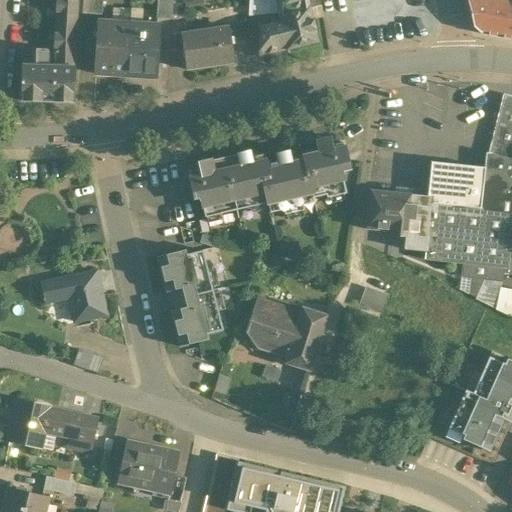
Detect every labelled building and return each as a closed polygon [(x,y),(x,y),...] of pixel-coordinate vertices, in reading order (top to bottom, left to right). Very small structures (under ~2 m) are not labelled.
[(78,0),(57,0),(55,43),(75,43),(78,0)] [(102,0),(88,0),(88,14),(101,15),(102,0)] [(157,0),(157,19),(172,20),(173,0),(157,0)] [(249,0),(249,18),(278,15),(279,15),(277,0),(249,0)] [(277,0),(279,15),(309,7),(309,8),(321,5),(320,0),(277,0)] [(511,2),(508,2),(496,0),(467,0),(474,28),(480,34),(511,39),(511,2)] [(279,15),(278,15),(281,28),(287,50),(318,43),(315,30),(316,30),(313,19),(312,20),(309,8),(309,7),(279,15)] [(127,71),(130,24),(98,22),(95,69),(127,71)] [(161,26),(130,24),(127,71),(158,73),(161,26)] [(229,27),(182,34),(187,69),(234,62),(229,27)] [(281,28),(260,33),(258,57),(287,50),(281,28)] [(75,43),(55,43),(54,66),(75,67),(75,43)] [(49,50),(23,49),(22,64),(48,65),(49,50)] [(22,66),(21,101),(74,103),(75,67),(22,66)] [(511,98),(505,96),(490,155),(511,160),(511,98)] [(331,146),(330,142),(318,145),(319,148),(302,152),(303,157),(304,156),(313,198),(314,198),(326,195),(326,198),(346,194),(341,171),(349,169),(343,143),(331,146)] [(511,160),(490,155),(486,154),(485,168),(482,208),(482,209),(511,212),(511,191),(508,191),(511,173),(511,160)] [(251,156),(225,162),(237,210),(267,203),(268,203),(264,185),(270,183),(266,165),(264,155),(251,157),(251,156)] [(303,157),(290,160),(290,156),(277,158),(278,162),(266,165),(270,183),(264,185),(268,203),(267,203),(270,213),(283,210),(284,215),(304,211),(303,206),(315,203),(314,198),(313,198),(304,156),(303,157)] [(212,165),(200,167),(200,169),(188,172),(194,197),(200,196),(205,218),(237,210),(225,162),(212,165)] [(485,168),(431,162),(427,198),(432,199),(431,203),(482,208),(485,168)] [(427,198),(370,191),(365,229),(384,232),(384,229),(392,230),(392,235),(406,237),(427,239),(431,203),(432,199),(427,198)] [(482,208),(431,203),(427,239),(406,237),(405,249),(425,251),(424,259),(462,263),(461,277),(469,278),(502,282),(511,236),(511,212),(482,209),(482,208)] [(208,226),(201,227),(203,235),(210,237),(208,226)] [(210,237),(203,235),(200,243),(212,247),(215,239),(210,237)] [(286,240),(278,242),(280,249),(283,249),(288,248),(286,240)] [(185,250),(157,257),(168,302),(197,295),(187,255),(185,250)] [(197,295),(213,291),(203,251),(187,255),(197,295)] [(97,271),(42,283),(47,303),(70,298),(75,322),(107,315),(97,271)] [(502,282),(469,278),(468,295),(496,309),(501,288),(502,282)] [(511,290),(501,288),(496,309),(511,316),(511,290)] [(362,289),(356,308),(377,315),(383,295),(362,289)] [(213,291),(197,295),(207,335),(223,331),(213,291)] [(197,295),(168,302),(180,347),(208,340),(207,335),(197,295)] [(301,312),(257,298),(247,330),(259,348),(287,357),(285,362),(309,370),(327,315),(303,308),(301,312)] [(104,358),(79,349),(74,365),(99,374),(104,358)] [(485,399),(478,396),(461,434),(464,435),(462,440),(489,452),(504,419),(510,422),(511,417),(511,361),(507,359),(504,364),(502,363),(485,399)] [(51,406),(20,399),(10,441),(42,448),(45,433),(69,438),(74,414),(51,409),(51,406)] [(100,420),(74,414),(69,438),(95,443),(100,420)] [(147,445),(128,441),(124,458),(119,482),(138,486),(139,480),(155,484),(156,484),(164,449),(163,449),(162,451),(146,448),(147,445)] [(180,453),(164,449),(156,484),(155,484),(153,489),(155,490),(168,493),(171,494),(175,475),(180,453)] [(225,511),(226,510),(238,461),(238,459),(217,454),(203,511),(225,511)] [(124,458),(111,455),(105,479),(119,482),(124,458)] [(338,511),(345,487),(238,461),(226,510),(234,511),(338,511)] [(186,477),(175,475),(171,494),(168,493),(166,499),(180,502),(186,477)] [(76,483),(47,476),(44,489),(73,495),(76,483)] [(102,489),(76,483),(73,495),(100,501),(102,489)] [(45,511),(49,496),(10,488),(4,511),(45,511)]
